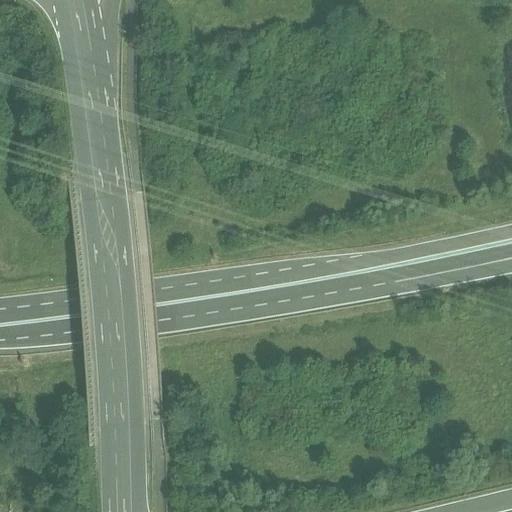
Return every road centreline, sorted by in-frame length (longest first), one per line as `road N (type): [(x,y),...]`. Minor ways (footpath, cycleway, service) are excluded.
road 1 (primary): [(123,511),(85,67)]
road 2 (trunk): [(0,325),(391,267)]
road 3 (trunk): [(391,267),(511,242)]
road 4 (trunk): [(391,267),(511,266)]
